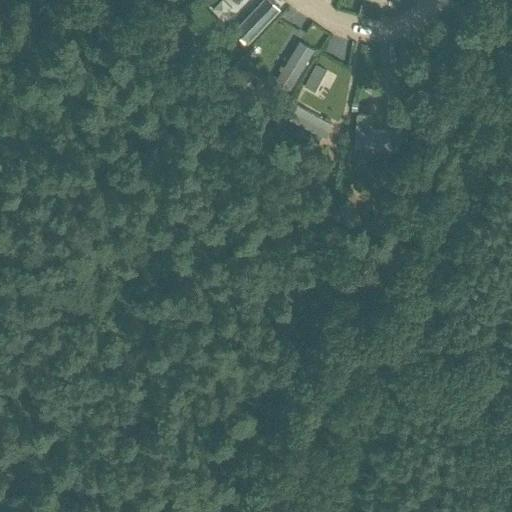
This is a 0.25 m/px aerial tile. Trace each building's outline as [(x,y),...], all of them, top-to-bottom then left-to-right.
[(269,0),(262,0),(234,30),(247,42),(279,9),(269,0)] [(362,2),(359,11),(378,17),(381,7),(362,2)] [(344,41),(344,72),(375,73),(376,41),(344,41)] [(298,42),(275,79),(289,88),(313,50),(298,42)] [(315,64),(309,74),(320,80),(326,70),(315,64)] [(253,74),(246,84),(264,95),(271,85),(253,74)] [(296,104),(289,118),(325,138),(332,124),(325,120),(296,104)] [(356,129),(355,146),(398,148),(399,131),(372,130),(356,129)]
